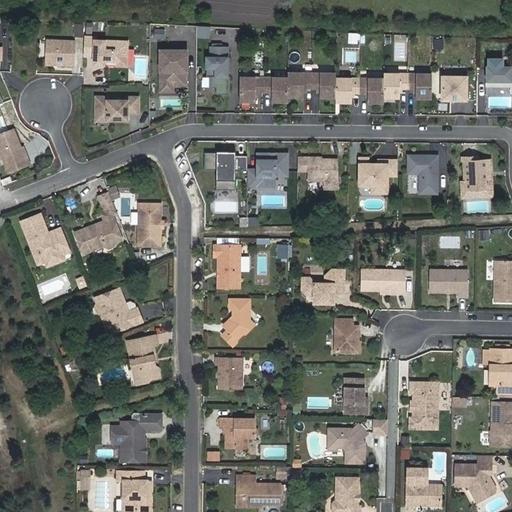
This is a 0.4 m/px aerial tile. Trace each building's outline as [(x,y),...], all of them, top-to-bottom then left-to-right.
[(83,36),(84,23),(75,22),(74,35),(83,36)] [(151,23),(150,40),(168,41),(168,23),(151,23)] [(197,37),(210,38),(211,26),(198,25),(197,37)] [(349,32),(348,43),(359,44),(360,33),(349,32)] [(408,47),(409,35),(398,34),(397,46),(408,47)] [(95,37),(85,37),(84,56),(94,56),(93,64),(104,65),(104,63),(104,60),(113,61),(116,64),(117,66),(126,66),(127,42),(95,41),(95,37)] [(443,49),(443,39),(434,39),(434,49),(443,49)] [(74,42),(47,41),(46,64),(74,65),(74,42)] [(228,47),(211,47),(211,57),(207,57),(207,76),(211,76),(211,87),(216,87),(216,93),(230,93),(230,76),(230,57),(228,57),(228,47)] [(187,57),(160,57),(160,83),(187,83),(187,57)] [(511,67),(487,67),(487,86),(511,86),(511,93),(511,92),(511,75),(511,67)] [(312,74),(288,73),(288,78),(288,97),(304,97),(304,87),(312,87),(312,74)] [(336,74),(312,74),(312,87),(320,87),(320,97),(336,97),(336,79),(336,74)] [(408,74),(384,74),(384,79),(384,97),(400,97),(400,88),(408,88),(408,74)] [(432,75),(408,74),(408,88),(416,88),(416,98),(431,98),(432,75)] [(442,74),(441,101),(471,101),(471,74),(442,74)] [(240,78),(240,101),(256,101),(256,91),(264,92),(264,78),(240,78)] [(288,78),(264,78),(264,92),(272,92),(272,101),(288,101),(288,97),(288,78)] [(360,79),(336,79),(336,97),(336,102),(352,102),(352,92),(360,92),(360,79)] [(384,79),(360,79),(360,92),(368,93),(368,102),(384,102),(384,97),(384,79)] [(160,83),(160,92),(173,92),(173,86),(186,86),(187,83),(160,83)] [(108,97),(97,97),(96,120),(127,120),(128,113),(138,113),(138,97),(127,97),(127,101),(108,101),(108,97)] [(14,129),(0,134),(0,151),(8,173),(30,164),(27,156),(25,157),(21,148),(14,129)] [(205,152),(205,169),(217,169),(216,189),(235,190),(235,171),(248,171),(248,169),(248,156),(223,155),(223,152),(205,152)] [(258,154),(257,170),(248,169),(248,171),(247,184),(258,184),(258,176),(274,177),(276,174),(288,175),(288,154),(276,154),(276,156),(269,156),(269,154),(258,154)] [(438,155),(408,155),(408,173),(419,174),(419,194),(437,194),(438,155)] [(477,156),(464,156),(465,181),(465,190),(488,189),(487,180),(491,179),(490,158),(477,159),(477,156)] [(309,157),(298,157),(298,171),(308,171),(308,180),(325,180),(325,190),(338,190),(338,160),(309,159),(309,157)] [(368,158),(359,157),(359,186),(372,186),(372,193),(388,193),(388,176),(398,176),(398,160),(378,160),(378,164),(368,164),(368,158)] [(462,197),(492,195),(491,179),(487,180),(488,189),(465,190),(465,181),(461,181),(462,197)] [(112,198),(120,195),(116,184),(108,188),(112,198)] [(162,229),(161,220),(161,204),(138,204),(139,247),(162,247),(162,229)] [(103,218),(73,230),(82,254),(103,245),(107,249),(113,247),(115,241),(120,239),(109,212),(102,215),(103,218)] [(22,223),(32,246),(37,244),(43,260),(54,256),(58,265),(68,261),(65,255),(72,252),(62,228),(53,232),(55,236),(52,238),(50,233),(43,215),(22,223)] [(278,243),(277,258),(291,259),(293,244),(278,243)] [(37,244),(32,246),(40,266),(47,262),(51,271),(59,268),(58,265),(54,256),(43,260),(37,244)] [(221,278),(219,278),(219,288),(241,288),(241,247),(215,247),(215,258),(219,258),(219,273),(221,273),(221,278)] [(511,258),(496,259),(496,301),(511,300),(511,258)] [(362,290),(381,290),(398,290),(398,293),(407,293),(406,270),(362,269),(362,290)] [(459,288),(459,291),(459,296),(470,296),(469,269),(430,269),(430,291),(448,291),(448,289),(459,288)] [(332,293),(335,293),(345,294),(345,270),(333,270),(326,274),(326,282),(314,282),(310,277),(303,277),(304,289),(308,295),(314,295),(315,304),(335,303),(335,300),(332,297),(332,293)] [(130,309),(127,302),(122,304),(121,299),(125,298),(121,288),(95,297),(98,305),(98,306),(102,306),(104,312),(101,316),(102,318),(109,335),(143,321),(136,307),(130,309)] [(234,312),(234,316),(223,327),(227,331),(222,336),(233,346),(236,343),(236,339),(241,335),(245,335),(255,325),(246,316),(246,312),(249,309),(250,301),(231,300),(230,308),(234,312)] [(97,317),(102,318),(101,316),(98,306),(98,305),(94,308),(97,317)] [(336,320),(335,354),(359,354),(359,327),(341,327),(341,320),(336,320)] [(128,343),(134,372),(137,371),(141,385),(149,384),(150,381),(158,379),(161,375),(159,369),(156,367),(154,357),(157,356),(155,347),(158,347),(156,336),(128,343)] [(511,349),(491,349),(491,385),(498,385),(498,393),(511,392),(511,349)] [(219,372),(219,378),(219,389),(242,390),(243,358),(217,357),(216,365),(220,365),(219,372)] [(366,403),(366,398),(365,378),(345,378),(343,415),(369,415),(369,403),(366,403)] [(416,406),(415,408),(414,418),(411,418),(411,428),(438,428),(439,391),(433,392),(433,383),(411,381),(411,392),(414,392),(414,401),(415,401),(416,403),(416,406)] [(452,406),(468,407),(469,397),(452,396),(452,406)] [(511,401),(493,401),(493,430),(490,432),(490,445),(511,445),(511,401)] [(139,434),(144,434),(146,432),(146,430),(162,430),(161,415),(141,415),(141,422),(121,422),(122,427),(117,427),(112,431),(112,438),(116,444),(121,443),(122,462),(146,461),(146,453),(147,453),(147,449),(146,448),(146,439),(144,438),(140,438),(139,434)] [(255,436),(254,429),(254,420),(220,419),(220,428),(226,428),(226,448),(236,448),(236,437),(243,438),(255,438),(255,436)] [(389,435),(389,419),(374,419),(374,435),(389,435)] [(362,444),(362,439),(362,438),(368,433),(359,424),(353,429),(329,428),(328,447),(337,448),(345,448),(346,450),(346,463),(366,463),(366,446),(362,445),(362,444)] [(207,461),(221,461),(221,451),(207,451),(207,461)] [(410,451),(402,451),(402,460),(410,460),(410,451)] [(477,456),(477,466),(492,466),(492,456),(477,456)] [(292,467),(277,466),(276,478),(291,479),(292,467)] [(456,466),(455,488),(468,488),(478,504),(495,494),(497,491),(493,483),(489,483),(486,477),(489,475),(492,474),(492,466),(477,466),(456,466)] [(408,468),(407,508),(417,508),(417,505),(441,505),(442,485),(428,485),(428,468),(408,468)] [(81,469),(80,489),(91,490),(92,470),(81,469)] [(148,498),(148,480),(143,480),(143,472),(118,472),(118,481),(124,481),(123,499),(127,499),(127,511),(151,511),(151,498),(148,498)] [(243,503),(261,503),(280,504),(281,484),(254,484),(255,476),(238,475),(238,484),(244,485),(243,503)] [(337,478),(337,503),(333,506),(333,511),(360,511),(361,507),(357,507),(358,479),(337,478)] [(261,507),(261,503),(243,503),(244,485),(238,484),(237,507),(261,507)]
